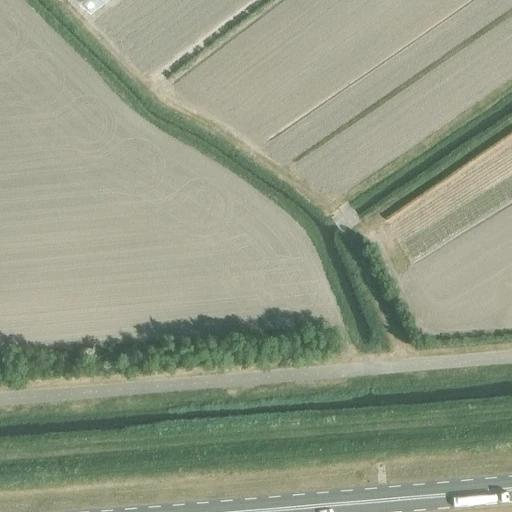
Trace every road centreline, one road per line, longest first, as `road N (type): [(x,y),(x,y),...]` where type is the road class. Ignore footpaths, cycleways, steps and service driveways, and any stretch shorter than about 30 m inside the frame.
road 1 (primary): [(241,511),(511,489)]
road 2 (track): [(402,367),(335,209)]
